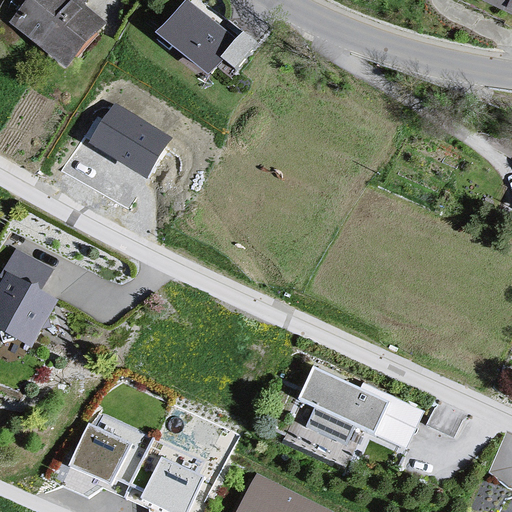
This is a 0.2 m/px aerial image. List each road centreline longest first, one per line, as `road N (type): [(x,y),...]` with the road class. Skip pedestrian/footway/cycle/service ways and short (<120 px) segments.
road 1 (residential): [(511,429),(0,176)]
road 2 (tertiary): [(511,75),(410,55),(279,0)]
